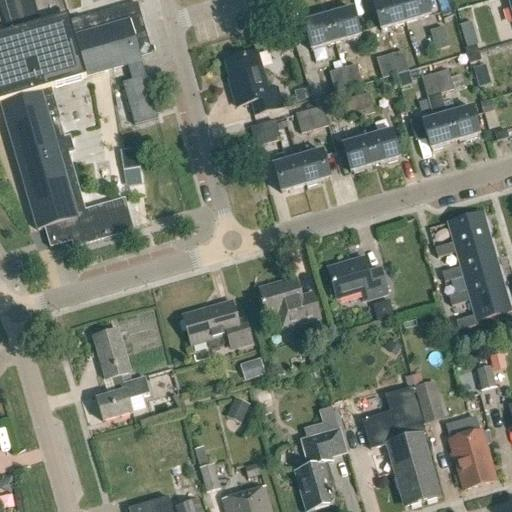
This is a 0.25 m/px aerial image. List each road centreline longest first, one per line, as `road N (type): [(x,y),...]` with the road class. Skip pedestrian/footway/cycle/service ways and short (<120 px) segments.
road 1 (residential): [(230,250),(511,167)]
road 2 (residential): [(230,250),(172,22)]
road 3 (residential): [(11,314),(230,250)]
road 4 (residential): [(68,511),(11,314)]
